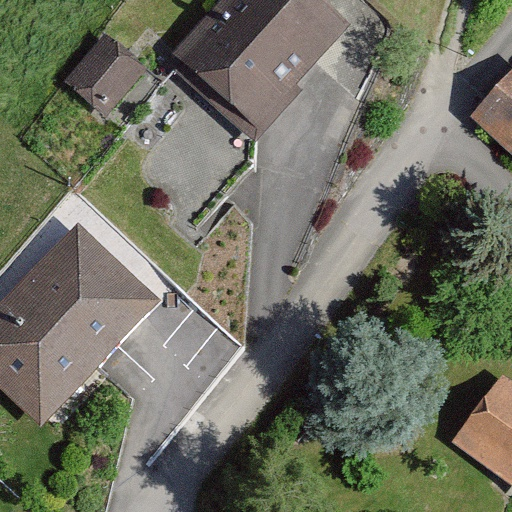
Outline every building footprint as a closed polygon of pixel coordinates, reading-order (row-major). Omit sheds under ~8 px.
[(347,32),(312,0),(227,0),(171,60),(251,134),(347,32)] [(107,28),(70,77),(111,108),(148,60),(107,28)] [(511,96),(480,130),(511,159),(511,96)] [(148,320),(78,253),(0,334),(0,388),(43,429),(148,320)] [(511,404),(503,397),(461,449),(511,490),(511,404)]
